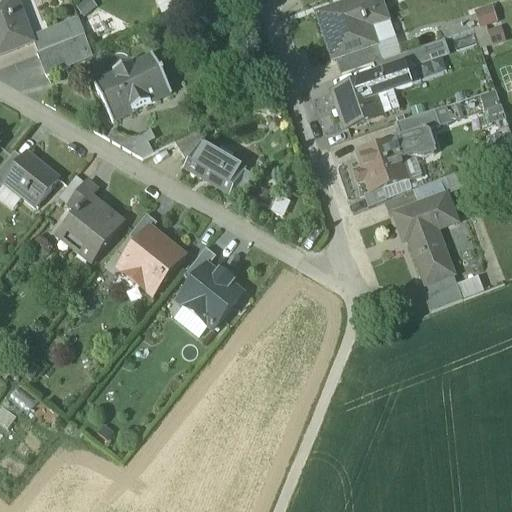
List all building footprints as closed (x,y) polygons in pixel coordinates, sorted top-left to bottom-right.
[(17,0),(0,6),(0,57),(18,51),(17,49),(33,43),(32,40),(17,0)] [(169,0),(176,16),(208,0),(169,0)] [(379,0),(367,0),(318,17),(333,63),(336,62),(373,49),(373,48),(366,27),(387,20),(379,0)] [(473,12),(477,29),(497,24),(493,7),(473,12)] [(66,26),(32,40),(33,43),(38,56),(73,42),(66,26)] [(499,26),(476,35),(481,50),(505,41),(499,26)] [(73,42),(38,56),(44,73),(80,59),(73,42)] [(373,49),(336,62),(342,79),(373,68),(384,64),(378,47),(373,48),(373,49)] [(384,64),(373,68),(378,83),(416,70),(411,55),(384,64)] [(153,59),(95,88),(113,124),(171,96),(153,59)] [(370,81),(331,95),(345,134),(384,120),(370,81)] [(435,114),(397,127),(402,142),(425,135),(440,129),(435,114)] [(196,135),(175,146),(188,166),(201,146),(201,147),(205,142),(196,135)] [(402,142),(357,158),(370,197),(409,184),(403,164),(436,153),(430,137),(425,135),(402,142)] [(201,147),(201,146),(188,166),(184,172),(204,184),(230,200),(245,173),(201,147)] [(15,155),(0,173),(0,183),(4,187),(5,186),(24,162),(15,155)] [(59,182),(27,157),(24,162),(5,186),(23,199),(22,201),(35,212),(59,182)] [(87,185),(68,209),(77,217),(78,216),(86,206),(87,207),(92,202),(98,194),(87,185)] [(278,199),(263,192),(258,204),(273,210),(278,199)] [(447,199),(394,219),(400,234),(404,232),(425,289),(426,290),(454,279),(448,264),(444,266),(430,230),(455,221),(447,199)] [(77,217),(58,241),(59,242),(64,236),(74,244),(69,250),(92,268),(124,228),(92,202),(87,207),(86,206),(78,216),(77,217)] [(147,219),(130,241),(139,248),(150,233),(152,235),(157,228),(147,219)] [(139,248),(118,274),(153,302),(185,261),(152,235),(150,233),(139,248)] [(206,268),(175,308),(213,337),(244,298),(206,268)] [(454,279),(426,290),(425,289),(421,290),(431,317),(463,304),(454,279)]
